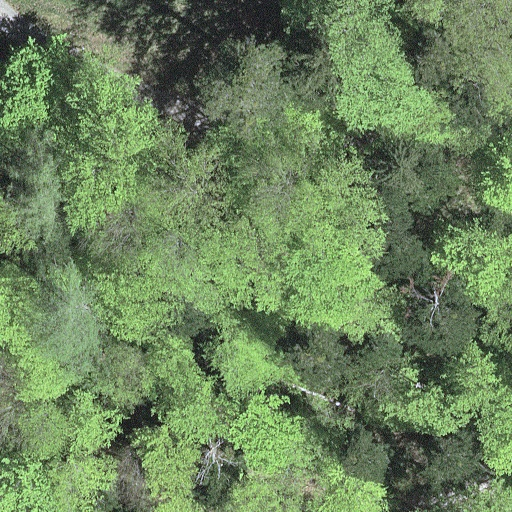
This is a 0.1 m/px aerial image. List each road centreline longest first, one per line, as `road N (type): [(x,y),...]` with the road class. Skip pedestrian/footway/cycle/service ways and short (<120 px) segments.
road 1 (track): [(511,113),(91,58),(0,5)]
road 2 (track): [(511,455),(388,511)]
